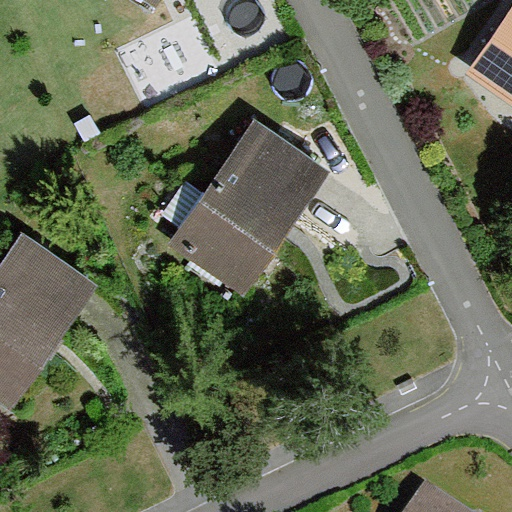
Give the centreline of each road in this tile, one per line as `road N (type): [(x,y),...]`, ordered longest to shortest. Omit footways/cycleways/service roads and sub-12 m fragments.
road 1 (residential): [(310,0),(506,388)]
road 2 (unclassified): [(250,511),(506,388)]
